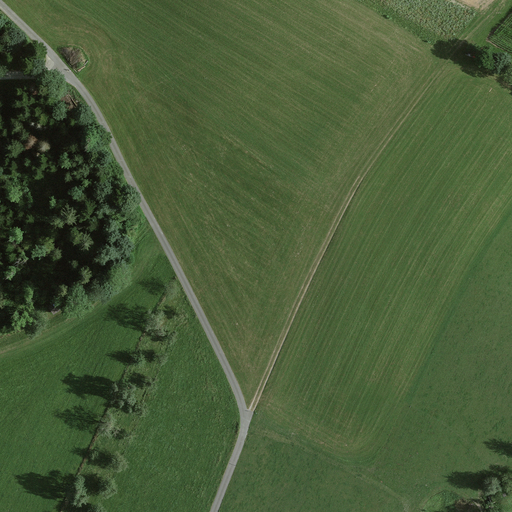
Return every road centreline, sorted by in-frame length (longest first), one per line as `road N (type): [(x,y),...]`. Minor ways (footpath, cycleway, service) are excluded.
road 1 (unclassified): [(216,511),(245,433),(231,375),(90,101),(0,4)]
road 2 (track): [(245,433),(362,176),(460,42),(507,0)]
